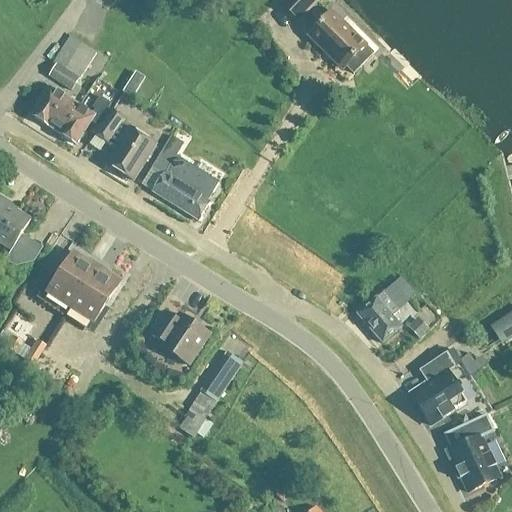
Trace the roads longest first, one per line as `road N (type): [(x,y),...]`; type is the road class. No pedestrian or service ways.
road 1 (residential): [(278,290),(0,120)]
road 2 (tertiary): [(263,314),(0,145)]
road 3 (residential): [(461,511),(371,363),(337,328),(278,290)]
road 4 (tertiary): [(429,511),(335,367),(263,314)]
